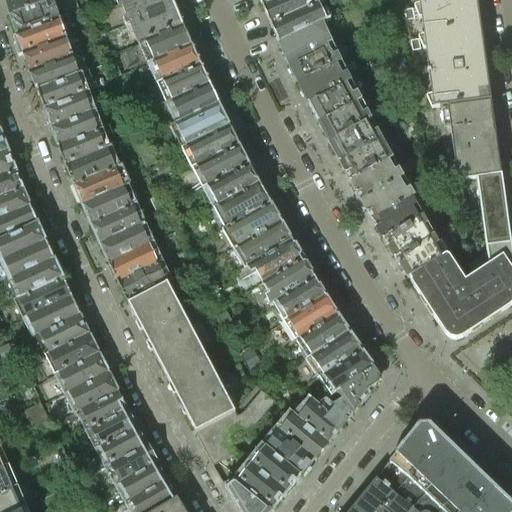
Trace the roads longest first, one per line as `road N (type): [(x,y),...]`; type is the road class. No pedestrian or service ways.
road 1 (residential): [(0,59),(115,339),(210,511)]
road 2 (residential): [(422,376),(302,185),(214,0)]
road 3 (residential): [(310,511),(422,376)]
road 4 (residential): [(511,458),(422,376)]
